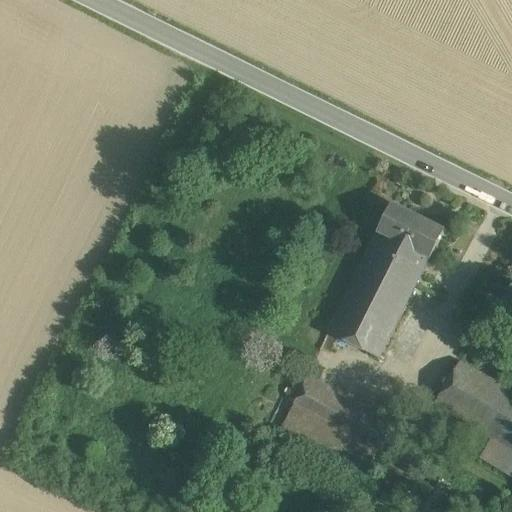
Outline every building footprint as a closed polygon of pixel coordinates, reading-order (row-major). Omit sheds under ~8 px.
[(445,230),(393,204),(378,232),(379,233),(430,258),(431,259),(445,230)] [(430,258),(379,233),(365,261),(416,286),(430,258)] [(416,286),(365,261),(329,333),(379,358),(416,286)] [(511,391),(460,361),(435,405),(493,439),(511,450),(511,391)] [(393,423),(308,378),(279,432),(364,477),(378,451),(393,423)] [(393,423),(378,451),(393,459),(408,431),(393,423)] [(511,450),(493,439),(481,457),(511,475),(511,450)] [(429,477),(410,511),(436,511),(451,487),(429,477)]
